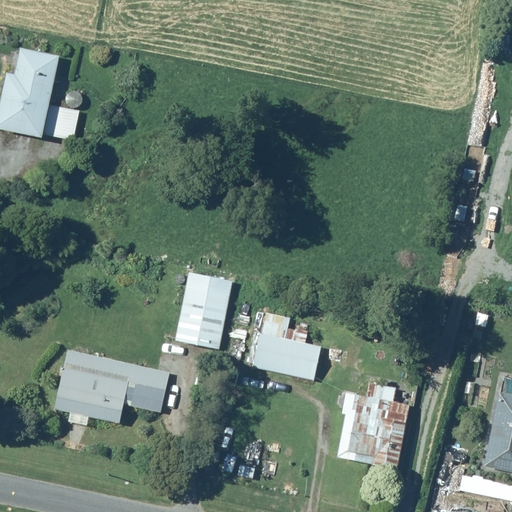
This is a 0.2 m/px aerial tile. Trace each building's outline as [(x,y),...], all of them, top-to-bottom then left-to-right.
[(60,55),(22,48),(17,73),(8,71),(0,110),(0,127),(45,136),(47,127),(57,128),(59,116),(49,114),(60,55)] [(83,99),(83,98),(83,97),(83,96),(83,95),(82,95),(82,94),(81,93),(80,92),(79,91),(78,91),(77,91),(77,90),(76,90),(75,90),(74,90),(73,90),(73,91),(72,91),(71,91),(71,92),(70,92),(69,92),(69,93),(68,93),(68,94),(68,95),(67,95),(67,96),(67,97),(67,98),(67,99),(67,100),(67,101),(67,102),(68,102),(68,103),(69,104),(70,105),(71,105),(71,106),(72,106),(73,106),(73,107),(74,107),(75,107),(76,107),(77,107),(77,106),(78,106),(79,106),(79,105),(80,105),(81,104),(82,103),(82,102),(83,102),(83,101),(83,100),(83,99)] [(191,270),(177,340),(221,349),(233,278),(191,270)] [(266,312),(254,367),(315,381),(322,346),(305,342),(308,332),(289,329),(291,318),(266,312)] [(162,412),(171,373),(68,349),(56,409),(75,413),(73,420),(86,423),(88,416),(121,423),(124,404),(162,412)] [(368,395),(356,394),(354,408),(357,409),(348,458),(399,469),(412,404),(394,400),(395,388),(370,383),(368,395)] [(511,392),(501,390),(485,466),(511,471),(511,392)]
